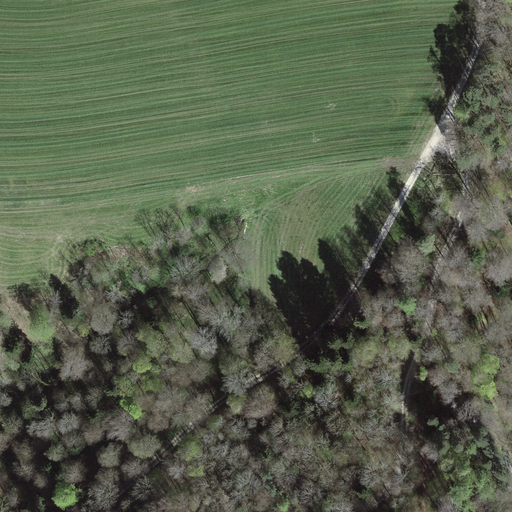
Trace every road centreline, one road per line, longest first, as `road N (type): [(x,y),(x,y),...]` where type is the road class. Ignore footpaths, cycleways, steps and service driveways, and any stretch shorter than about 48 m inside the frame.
road 1 (track): [(90,511),(233,390),(312,337),(339,308),(438,143)]
road 2 (track): [(358,511),(396,477),(408,376),(466,177),(438,143)]
road 3 (track): [(438,143),(475,48),(480,0)]
